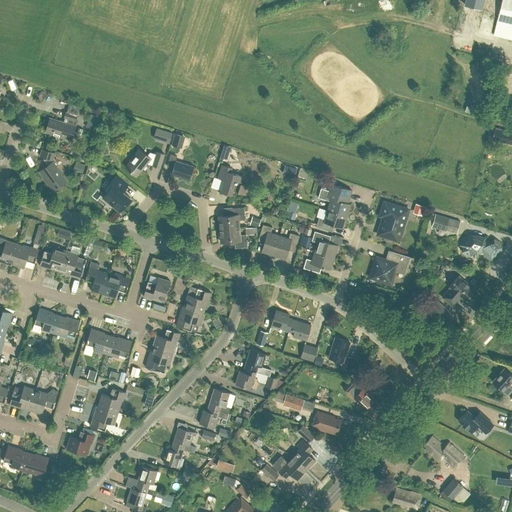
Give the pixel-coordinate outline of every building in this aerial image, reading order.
[(511,0),(501,0),(496,20),(511,23),(511,0)] [(90,113),(85,126),(95,129),(99,116),(90,113)] [(45,131),(71,139),(75,126),(49,118),(45,131)] [(511,141),(511,133),(494,129),(493,133),(501,135),(500,141),(511,144),(511,141)] [(163,130),(160,140),(169,142),(172,133),(163,130)] [(171,144),(181,148),(185,136),(175,132),(171,144)] [(42,177),(52,190),(66,180),(52,160),(55,152),(42,148),(40,155),(44,157),(43,160),(47,165),(39,171),(43,176),(42,177)] [(124,167),(136,176),(147,163),(152,164),(152,165),(160,167),(164,154),(156,151),(155,154),(148,151),(146,154),(139,148),(129,160),(124,167)] [(171,174),(189,179),(193,166),(175,160),(177,156),(170,154),(167,166),(173,168),(171,174)] [(241,183),(243,176),(230,172),(231,167),(222,164),(218,178),(224,180),(220,191),(231,194),(232,190),(238,192),(244,194),(247,185),(241,183)] [(283,172),(294,176),(297,167),(285,164),(283,172)] [(120,189),(125,183),(115,174),(109,182),(111,183),(105,190),(107,191),(102,197),(119,211),(130,198),(120,189)] [(326,210),(346,216),(350,203),(344,201),(346,196),(349,197),(351,190),(330,183),(328,190),(320,187),(317,197),(329,201),(326,210)] [(379,215),(382,216),(377,234),(398,240),(408,209),(383,201),(379,215)] [(418,201),(417,211),(425,212),(426,202),(418,201)] [(219,215),(220,229),(239,227),(238,219),(244,219),(243,206),(232,207),(232,214),(222,215),(219,215)] [(287,217),(294,218),(296,211),(289,210),(287,217)] [(316,226),(331,231),(333,225),(342,228),(346,216),(326,210),(324,218),(318,217),(316,226)] [(435,213),(431,226),(445,230),(445,229),(448,217),(435,213)] [(248,223),(257,226),(259,217),(251,214),(248,223)] [(260,251),(273,255),(280,235),(270,232),(272,227),(262,224),(257,240),(263,242),(260,251)] [(234,240),(235,247),(247,246),(246,234),(239,234),(239,227),(220,229),(221,242),(234,240)] [(59,229),(57,236),(69,239),(70,232),(59,229)] [(314,251),(334,257),(338,244),(340,245),(342,238),(330,234),(330,235),(314,230),(311,240),(317,242),(314,251)] [(273,255),(285,259),(288,249),(294,251),(299,235),(290,232),(288,237),(280,235),(273,255)] [(497,252),(498,252),(501,249),(501,244),(497,241),(490,241),(488,240),(474,236),(471,240),(467,236),(463,236),(461,239),(461,249),(466,253),(465,254),(466,257),(470,256),(470,253),(473,253),(477,248),(490,259),(497,252)] [(11,264),(18,243),(5,239),(3,246),(0,245),(0,261),(10,265),(11,264)] [(95,240),(93,247),(101,250),(103,243),(95,240)] [(11,264),(24,268),(26,259),(34,262),(38,249),(30,246),(29,247),(18,243),(11,264)] [(122,245),(120,249),(128,254),(130,249),(122,245)] [(39,265),(59,271),(66,250),(54,246),(51,253),(43,251),(39,265)] [(59,271),(79,278),(85,259),(77,257),(78,254),(66,250),(59,271)] [(382,258),(381,262),(374,260),(370,275),(376,277),(375,279),(389,283),(392,271),(404,274),(410,256),(388,250),(385,259),(382,258)] [(303,267),(319,272),(321,266),(330,269),(334,257),(314,251),(311,260),(306,258),(303,267)] [(90,290),(103,293),(109,273),(89,266),(85,279),(93,282),(90,290)] [(103,293),(115,297),(117,289),(125,292),(129,278),(121,276),(109,273),(103,293)] [(474,289),(457,275),(448,286),(450,287),(442,296),(452,304),(458,298),(457,297),(459,295),(464,299),(474,289)] [(143,296),(163,302),(170,281),(157,277),(155,284),(147,281),(143,296)] [(187,293),(183,306),(203,312),(207,301),(208,301),(211,292),(197,288),(195,296),(187,293)] [(438,301),(433,308),(442,316),(447,309),(438,301)] [(175,326),(190,330),(192,322),(200,324),(203,312),(183,306),(182,305),(175,326)] [(41,329),(53,332),(59,314),(52,312),(53,312),(39,307),(34,323),(42,325),(41,329)] [(0,330),(5,332),(7,326),(8,326),(12,312),(0,308),(0,330)] [(289,331),(293,319),(288,317),(289,314),(275,309),(270,325),(289,331)] [(53,332),(65,336),(66,333),(75,336),(80,320),(65,316),(65,317),(59,314),(53,332)] [(292,336),(305,340),(310,324),(293,319),(289,331),(293,332),(292,336)] [(93,349),(105,353),(111,335),(104,333),(105,332),(90,328),(86,343),(94,346),(93,349)] [(152,346),(173,353),(176,341),(177,341),(180,333),(166,328),(164,336),(156,334),(152,346)] [(256,343),(263,346),(267,332),(260,330),(256,343)] [(105,353),(117,357),(119,353),(127,356),(132,341),(117,336),(117,337),(111,335),(105,353)] [(340,368),(349,371),(353,358),(345,355),(350,342),(334,337),(328,357),(342,361),(340,368)] [(300,357),(313,361),(317,347),(304,343),(300,357)] [(144,366),(163,372),(165,364),(169,365),(173,353),(152,346),(151,350),(150,349),(144,366)] [(250,369),(267,375),(267,374),(269,375),(271,369),(261,366),(265,353),(250,348),(243,371),(249,373),(250,369)] [(130,374),(137,376),(140,368),(132,366),(130,374)] [(511,375),(505,368),(493,382),(506,394),(511,388),(507,384),(511,378),(511,375)] [(89,369),(87,376),(93,378),(96,371),(89,369)] [(249,373),(243,371),(239,370),(235,384),(250,388),(254,375),(257,376),(257,377),(258,381),(265,383),(267,375),(250,369),(249,373)] [(111,372),(109,378),(122,382),(124,376),(111,372)] [(273,388),(277,378),(269,376),(266,386),(273,388)] [(364,405),(370,411),(379,401),(363,387),(362,388),(356,384),(357,383),(351,377),(342,387),(348,392),(354,397),(353,398),(362,406),(364,405)] [(29,409),(36,389),(23,385),(21,392),(13,390),(9,404),(29,410),(29,409)] [(96,405),(118,412),(122,400),(123,400),(126,392),(112,387),(109,395),(101,393),(97,405),(96,405)] [(214,387),(207,410),(212,412),(213,408),(228,412),(230,407),(225,405),(229,392),(214,387)] [(29,409),(42,413),(44,405),(52,408),(56,394),(57,390),(52,388),(48,392),(47,393),(36,389),(29,409)] [(277,400),(285,402),(284,404),(303,410),(306,399),(280,391),(277,400)] [(90,426),(104,430),(107,422),(114,424),(118,412),(96,405),(90,426)] [(199,423),(214,427),(217,416),(226,418),(228,412),(213,408),(212,412),(207,410),(203,409),(199,423)] [(493,424),(479,411),(474,417),(466,410),(457,420),(471,432),(477,425),(485,433),(493,424)] [(313,426),(337,434),(341,422),(334,420),(336,416),(318,411),(313,426)] [(299,430),(311,441),(316,436),(305,424),(299,430)] [(178,447),(183,449),(183,448),(192,451),(194,446),(189,444),(193,431),(178,426),(171,449),(176,451),(178,447)] [(219,427),(217,433),(229,437),(231,430),(219,427)] [(203,428),(201,436),(213,439),(215,432),(203,428)] [(80,430),(77,438),(70,435),(66,448),(86,455),(90,443),(91,443),(94,434),(80,430)] [(427,447),(425,449),(438,461),(443,456),(455,467),(464,457),(449,442),(444,447),(432,435),(424,444),(427,447)] [(292,456),(306,469),(316,460),(309,453),(314,449),(303,438),(296,445),(299,448),(292,456)] [(10,466),(22,470),(28,452),(21,450),(22,449),(8,444),(3,460),(11,462),(10,466)] [(163,461),(178,466),(181,455),(183,449),(178,447),(176,451),(171,449),(167,448),(163,461)] [(22,470),(35,474),(36,470),(44,473),(49,457),(35,453),(34,454),(28,452),(22,470)] [(290,472),(297,479),(306,469),(292,456),(287,461),(281,455),(272,464),(285,477),(290,472)] [(194,466),(185,463),(182,473),(191,475),(194,466)] [(260,469),(272,481),(279,474),(266,463),(260,469)] [(142,486),(147,488),(149,483),(153,484),(157,470),(142,465),(134,488),(140,490),(142,486)] [(180,476),(176,487),(183,490),(187,479),(180,476)] [(443,489),(457,502),(467,491),(463,487),(464,486),(454,477),(443,489)] [(236,489),(245,497),(250,491),(241,483),(236,489)] [(146,492),(155,496),(157,491),(147,488),(142,486),(140,490),(134,488),(131,487),(126,500),(134,503),(133,508),(144,511),(145,506),(142,505),(146,492)] [(392,500),(400,503),(400,505),(416,510),(416,508),(417,508),(421,494),(410,490),(409,492),(396,488),(392,500)] [(250,506),(240,496),(237,500),(236,498),(223,511),(259,511),(251,505),(250,506)]
